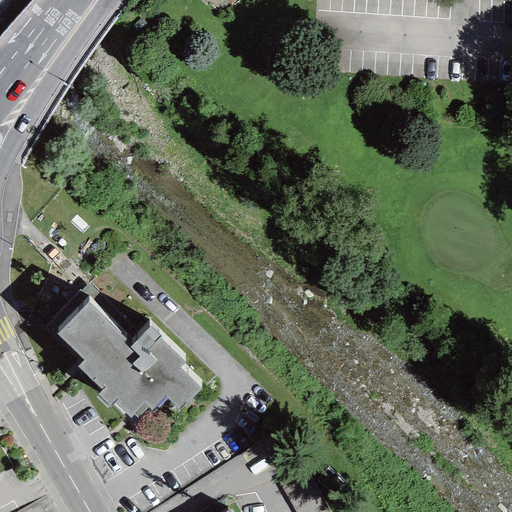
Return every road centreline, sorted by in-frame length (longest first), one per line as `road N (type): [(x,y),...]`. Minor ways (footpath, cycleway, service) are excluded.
road 1 (residential): [(0,358),(88,511)]
road 2 (secondary): [(0,124),(97,0)]
road 3 (unknown): [(168,511),(238,473),(253,479),(276,510)]
